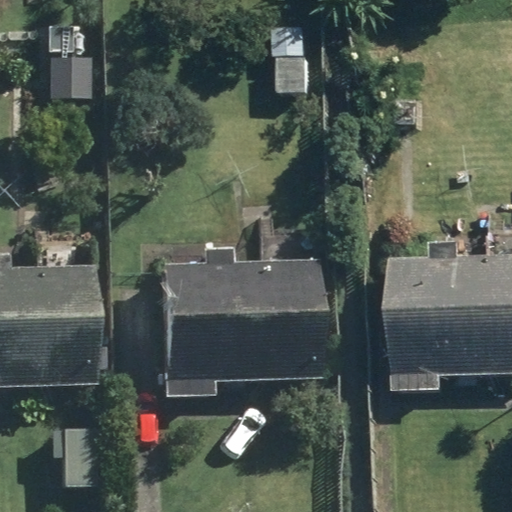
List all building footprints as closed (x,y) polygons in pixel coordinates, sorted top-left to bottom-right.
[(91,22),(3,23),(4,66),(91,66),(91,22)] [(317,29),(274,30),(277,100),(319,98),(317,29)] [(511,230),(493,231),(493,266),(398,266),(398,381),(398,394),(452,393),(452,380),(511,380),(511,230)] [(202,252),(201,272),(166,271),(164,388),(163,406),(217,407),(218,389),(323,391),(325,274),(238,272),(238,253),(202,252)] [(0,266),(0,388),(92,390),(94,268),(0,266)]
